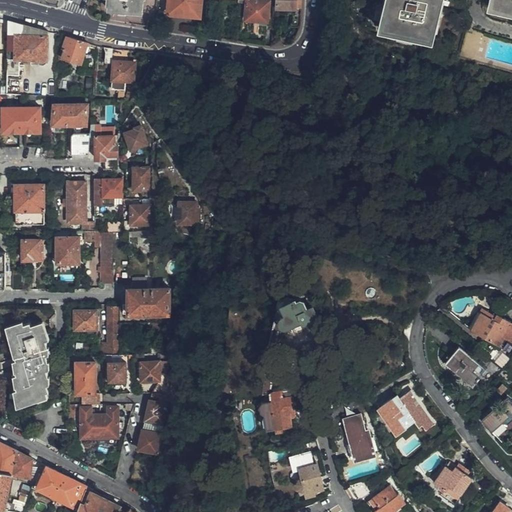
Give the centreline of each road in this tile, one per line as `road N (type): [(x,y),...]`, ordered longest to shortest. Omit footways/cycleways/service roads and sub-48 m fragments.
road 1 (residential): [(69,22),(280,59),(310,42),(318,0)]
road 2 (residential): [(511,484),(426,376),(417,349),(417,320),(436,288),(490,267)]
road 3 (residential): [(0,431),(137,499),(146,511)]
